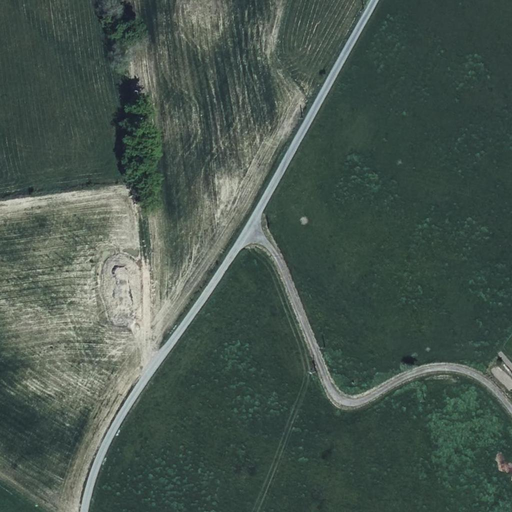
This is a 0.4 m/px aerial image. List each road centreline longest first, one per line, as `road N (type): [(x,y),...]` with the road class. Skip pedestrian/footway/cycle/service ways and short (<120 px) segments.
road 1 (unclassified): [(84,511),(108,430),(237,250),(374,0)]
road 2 (track): [(110,0),(146,287),(142,380)]
